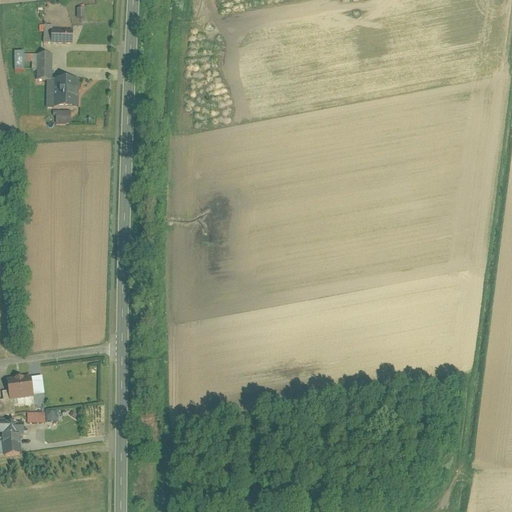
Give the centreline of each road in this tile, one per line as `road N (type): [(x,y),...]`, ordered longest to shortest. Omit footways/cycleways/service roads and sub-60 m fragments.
road 1 (secondary): [(121,351),(133,0)]
road 2 (secondary): [(119,511),(121,351)]
road 3 (residential): [(0,365),(121,351)]
